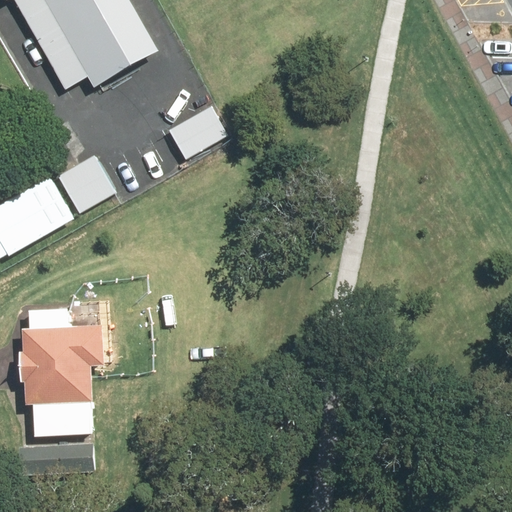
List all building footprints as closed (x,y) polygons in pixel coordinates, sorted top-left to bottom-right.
[(162,54),(129,0),(15,0),(78,104),(162,54)] [(212,94),(167,121),(188,156),(233,129),(212,94)] [(97,148),(58,171),(83,213),(123,190),(97,148)] [(222,172),(212,154),(166,180),(176,198),(222,172)] [(0,262),(76,217),(48,172),(0,200),(0,262)] [(92,315),(29,317),(33,433),(96,431),(92,315)] [(92,441),(20,443),(21,478),(93,475),(92,441)]
